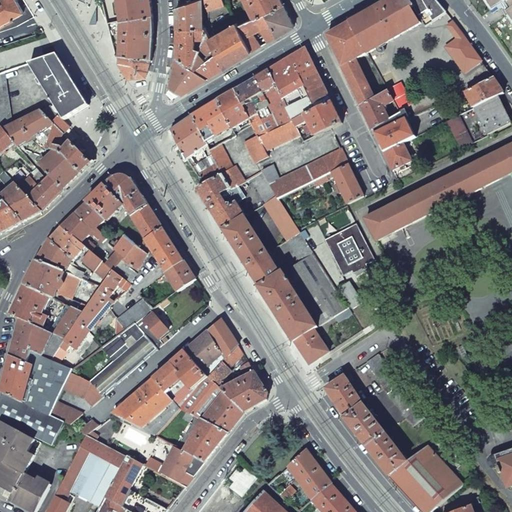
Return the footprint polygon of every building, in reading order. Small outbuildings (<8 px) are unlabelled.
[(0,0),(0,26),(24,13),(16,0),(0,0)] [(119,0),(122,20),(153,14),(152,9),(151,0),(119,0)] [(178,10),(178,27),(195,28),(202,28),(201,0),(197,0),(178,6),(178,10)] [(224,0),(205,0),(208,10),(226,3),(224,0)] [(224,0),(226,3),(234,19),(239,16),(231,0),(224,0)] [(244,0),(254,19),(267,13),(284,4),(281,0),(244,0)] [(389,0),(377,7),(350,23),(369,55),(421,25),(412,9),(414,8),(409,0),(389,0)] [(424,23),(426,27),(447,13),(435,0),(409,0),(414,8),(424,23)] [(511,0),(487,0),(488,0),(493,8),(494,9),(504,3),(507,8),(510,13),(508,14),(511,19),(511,0)] [(277,34),(278,36),(295,27),(289,16),(284,4),(267,13),(272,24),(277,34)] [(238,27),(245,39),(254,34),(261,30),(272,24),(267,13),(254,19),(251,20),(243,24),(238,27)] [(122,20),(121,54),(152,58),(154,35),(154,32),(153,14),(122,20)] [(464,36),(454,22),(448,27),(458,41),(464,36)] [(227,66),(251,52),(245,39),(238,27),(236,23),(216,34),(212,25),(206,28),(207,32),(204,39),(200,49),(200,50),(193,68),(207,78),(211,76),(227,66)] [(338,29),(327,36),(343,68),(358,60),(369,55),(350,23),(338,29)] [(278,36),(277,34),(272,24),(261,30),(268,42),(278,36)] [(178,42),(178,57),(193,68),(200,50),(200,49),(195,46),(195,39),(195,28),(178,27),(178,42)] [(195,39),(204,39),(207,32),(206,28),(202,28),(195,28),(195,39)] [(251,52),(262,46),(254,34),(245,39),(251,52)] [(483,62),(464,36),(458,41),(447,49),(465,75),(483,62)] [(306,49),(269,71),(288,109),(294,123),(332,103),(326,91),(321,81),(306,49)] [(121,54),(116,54),(130,77),(142,76),(147,76),(152,58),(121,54)] [(58,55),(29,64),(56,107),(64,121),(89,106),(76,84),(58,55)] [(171,87),(183,94),(207,78),(193,68),(178,57),(171,87)] [(358,60),(343,68),(362,106),(377,98),(358,60)] [(235,91),(250,120),(253,127),(288,109),(269,71),(254,80),(235,91)] [(4,72),(0,73),(0,132),(4,130),(12,126),(4,72)] [(494,78),(465,92),(473,109),(475,108),(498,97),(505,94),(496,82),(494,78)] [(233,130),(250,120),(235,91),(233,92),(218,101),(233,130)] [(377,98),(362,106),(368,119),(374,131),(393,119),(387,107),(395,103),(389,92),(377,98)] [(498,97),(475,108),(488,136),(511,125),(498,97)] [(233,130),(218,101),(209,106),(206,108),(193,116),(208,144),(233,130)] [(341,120),(332,103),(294,123),(297,129),(308,124),(316,137),(332,129),(343,124),(341,120)] [(50,105),(41,110),(53,123),(59,116),(64,121),(56,107),(53,109),(50,105)] [(288,109),(253,127),(259,139),(247,145),(256,164),(269,157),(267,152),(300,135),(297,129),(294,123),(288,109)] [(12,126),(4,130),(15,143),(19,147),(31,139),(54,124),(53,123),(41,110),(12,126)] [(393,119),(374,131),(376,136),(385,153),(404,143),(417,137),(408,118),(405,111),(400,113),(401,114),(393,119)] [(59,116),(53,123),(54,124),(55,125),(64,134),(71,127),(64,121),(59,116)] [(190,118),(172,131),(174,136),(180,146),(187,160),(193,157),(210,147),(208,144),(193,116),(190,118)] [(460,116),(447,122),(461,149),(473,143),(460,116)] [(54,124),(31,139),(45,150),(47,149),(55,125),(54,124)] [(55,125),(47,149),(52,150),(55,146),(56,145),(64,134),(55,125)] [(0,155),(15,143),(4,130),(0,132),(0,155)] [(55,146),(52,150),(56,151),(61,153),(82,174),(87,169),(93,163),(72,142),(65,149),(56,145),(55,146)] [(413,161),(404,143),(385,153),(391,167),(393,171),(413,161)] [(214,156),(222,175),(232,189),(237,186),(245,181),(236,166),(233,168),(230,161),(222,144),(211,150),(214,156)] [(511,145),(366,220),(377,243),(511,174),(511,173),(511,145)] [(277,197),(278,200),(323,177),(332,173),(349,164),(341,148),(280,179),(273,166),(262,171),(277,197)] [(45,150),(36,159),(41,165),(56,151),(52,150),(47,149),(45,150)] [(56,151),(41,165),(52,176),(65,191),(82,174),(61,153),(56,151)] [(192,169),(201,187),(222,175),(214,156),(197,166),(192,169)] [(193,157),(187,160),(192,169),(197,166),(193,157)] [(357,180),(349,164),(332,173),(337,183),(334,185),(339,194),(342,193),(348,205),(365,197),(357,180)] [(37,180),(43,175),(39,171),(35,175),(34,176),(37,180)] [(262,171),(251,178),(266,204),(277,197),(262,171)] [(5,179),(3,180),(9,185),(13,182),(6,174),(4,177),(5,179)] [(222,175),(201,187),(198,189),(211,210),(225,231),(226,230),(247,217),(238,201),(243,198),(237,186),(232,189),(222,175)] [(29,199),(43,213),(58,197),(61,194),(63,192),(65,191),(52,176),(40,187),(29,199)] [(106,185),(126,207),(130,214),(132,217),(150,206),(141,191),(133,180),(114,177),(106,185)] [(20,189),(29,199),(40,187),(32,178),(20,189)] [(17,185),(0,198),(23,223),(26,221),(43,213),(29,199),(20,189),(17,185)] [(97,193),(87,203),(107,220),(107,221),(109,223),(126,207),(106,185),(97,193)] [(264,206),(287,241),(300,233),(278,200),(277,197),(266,204),(264,206)] [(0,235),(23,223),(0,198),(0,235)] [(75,215),(104,240),(104,239),(105,236),(104,235),(102,233),(99,232),(97,233),(100,231),(98,229),(107,220),(87,203),(85,205),(75,215)] [(150,206),(132,217),(145,240),(164,228),(152,209),(150,206)] [(104,240),(75,215),(73,217),(63,227),(82,243),(89,237),(92,240),(95,238),(97,240),(98,241),(100,242),(103,241),(104,240)] [(230,237),(247,266),(269,253),(247,217),(226,230),(230,237)] [(357,224),(325,240),(344,277),(376,261),(357,224)] [(74,261),(75,262),(87,248),(83,244),(82,243),(63,227),(50,241),(74,261)] [(145,240),(149,245),(161,265),(166,273),(185,262),(179,252),(166,232),(164,228),(145,240)] [(300,233),(287,241),(300,262),(313,254),(300,233)] [(125,236),(114,249),(117,252),(125,259),(136,246),(125,236)] [(83,244),(87,248),(91,251),(92,252),(96,247),(87,239),(82,243),(83,244)] [(145,240),(136,246),(144,252),(149,245),(145,240)] [(40,256),(68,271),(72,264),(74,261),(50,241),(48,244),(40,256)] [(125,259),(123,261),(133,268),(139,272),(150,253),(148,252),(147,254),(144,252),(136,246),(125,259)] [(91,251),(83,260),(95,271),(104,262),(91,251)] [(109,262),(106,264),(114,271),(123,261),(125,259),(117,252),(109,262)] [(283,273),(269,253),(247,266),(254,276),(261,286),(283,273)] [(300,262),(283,273),(319,327),(322,325),(335,317),(349,307),(313,254),(300,262)] [(52,298),(56,300),(58,295),(59,292),(68,271),(40,256),(25,285),(52,298)] [(128,281),(130,284),(138,274),(131,269),(133,268),(123,261),(114,271),(128,281)] [(95,271),(107,281),(114,271),(106,264),(104,262),(95,271)] [(165,276),(178,294),(197,280),(186,264),(185,262),(166,273),(164,274),(165,276)] [(72,264),(68,271),(74,275),(82,279),(85,281),(87,278),(84,276),(85,274),(80,271),(72,264)] [(74,275),(68,271),(58,295),(72,302),(74,298),(82,279),(74,275)] [(110,299),(111,299),(119,286),(123,289),(128,281),(114,271),(107,281),(101,289),(100,291),(110,299)] [(319,327),(283,273),(261,286),(260,286),(273,307),(295,342),(296,342),(316,329),(319,327)] [(123,289),(127,292),(132,285),(130,284),(128,281),(123,289)] [(349,283),(340,289),(355,309),(363,303),(349,283)] [(25,285),(10,316),(22,320),(39,327),(44,315),(52,298),(25,285)] [(78,323),(90,333),(109,310),(115,303),(111,299),(110,299),(100,291),(89,307),(85,313),(78,323)] [(138,303),(147,314),(153,310),(143,299),(138,303)] [(142,318),(147,314),(138,303),(133,307),(142,318)] [(71,307),(53,334),(66,341),(78,323),(85,313),(71,307)] [(127,311),(137,322),(142,318),(133,307),(127,311)] [(349,307),(335,317),(339,323),(354,314),(352,311),(349,307)] [(122,315),(131,326),(137,322),(127,311),(122,315)] [(136,324),(158,349),(169,341),(165,337),(159,341),(143,322),(154,312),(136,324)] [(143,322),(159,341),(165,337),(171,332),(154,312),(143,322)] [(45,331),(51,318),(44,315),(39,327),(45,331)] [(117,319),(126,330),(131,326),(122,315),(117,319)] [(126,330),(117,319),(114,340),(126,331),(126,330)] [(39,327),(22,320),(17,338),(12,356),(28,363),(32,352),(52,361),(61,348),(66,341),(53,334),(45,331),(39,327)] [(223,362),(239,346),(222,320),(186,352),(197,364),(208,377),(223,362)] [(66,341),(61,348),(69,352),(72,346),(78,350),(90,333),(78,323),(66,341)] [(104,396),(158,349),(136,324),(126,331),(114,340),(104,347),(102,348),(114,362),(91,381),(94,384),(104,396)] [(316,329),(296,342),(303,353),(311,365),(330,352),(316,329)] [(223,362),(230,368),(244,354),(239,346),(223,362)] [(52,361),(61,365),(69,352),(61,348),(52,361)] [(44,442),(53,447),(65,423),(51,417),(58,402),(64,388),(70,375),(73,370),(70,369),(61,365),(52,361),(32,352),(28,363),(36,366),(25,404),(3,394),(0,407),(0,420),(4,422),(44,442)] [(153,380),(167,395),(182,380),(193,392),(208,377),(197,364),(186,352),(153,380)] [(2,394),(3,394),(25,404),(36,366),(28,363),(12,356),(9,365),(2,394)] [(208,377),(218,387),(233,372),(230,368),(223,362),(208,377)] [(239,367),(245,378),(255,373),(249,363),(239,367)] [(220,389),(245,413),(256,407),(268,400),(269,394),(255,373),(245,378),(220,389)] [(64,388),(85,398),(92,407),(104,396),(94,384),(89,383),(70,375),(64,388)] [(345,376),(327,389),(337,404),(346,417),(364,404),(345,376)] [(203,419),(229,433),(245,413),(220,389),(218,387),(208,377),(193,392),(182,380),(167,395),(180,409),(186,413),(193,417),(202,422),(203,419)] [(153,380),(113,415),(155,437),(180,409),(167,395),(153,380)] [(65,423),(70,426),(83,414),(58,402),(51,417),(65,423)] [(346,417),(345,418),(366,445),(369,448),(387,434),(364,404),(346,417)] [(190,423),(193,417),(186,413),(183,419),(190,423)] [(184,452),(205,463),(217,448),(229,433),(203,419),(202,422),(184,452)] [(92,432),(99,427),(92,420),(80,430),(87,435),(92,432)] [(12,498),(11,500),(32,511),(37,511),(52,485),(39,479),(37,482),(25,475),(44,442),(4,422),(0,429),(0,461),(3,464),(0,470),(0,486),(14,495),(12,498)] [(380,462),(391,476),(409,462),(387,434),(369,448),(380,462)] [(106,498),(128,457),(96,440),(87,435),(56,496),(67,502),(71,493),(101,508),(106,498)] [(408,495),(423,511),(433,511),(465,485),(429,445),(409,462),(391,476),(408,495)] [(161,474),(175,447),(173,446),(163,466),(159,473),(161,474)] [(511,446),(491,454),(489,455),(487,458),(487,460),(487,462),(488,464),(490,467),(493,468),(496,469),(498,468),(500,475),(502,474),(508,489),(511,487),(511,446)] [(175,447),(161,474),(186,488),(205,463),(184,452),(175,447)] [(307,449),(288,468),(314,501),(333,485),(319,465),(307,449)] [(132,490),(145,466),(128,457),(106,498),(123,507),(132,490)] [(163,466),(151,460),(147,467),(159,473),(163,466)] [(214,511),(231,491),(221,482),(197,511),(214,511)] [(356,511),(349,503),(333,485),(314,501),(322,511),(356,511)] [(167,511),(169,510),(132,490),(123,507),(132,511),(167,511)] [(288,511),(266,491),(245,511),(288,511)] [(65,511),(70,504),(67,502),(56,496),(47,511),(65,511)] [(132,511),(123,507),(106,498),(101,508),(98,511),(132,511)]
